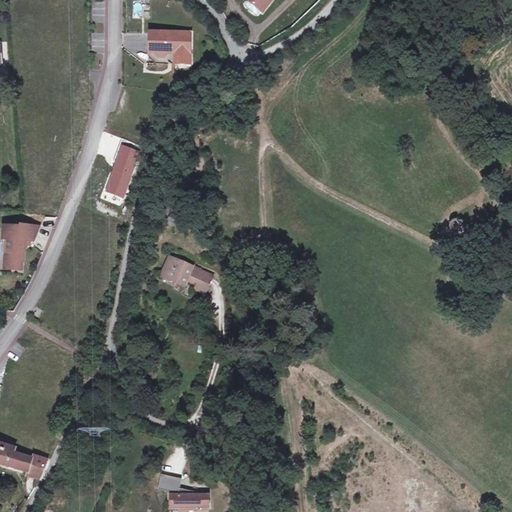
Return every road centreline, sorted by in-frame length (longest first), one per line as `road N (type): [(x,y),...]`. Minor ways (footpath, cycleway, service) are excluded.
road 1 (unclassified): [(28,511),(98,384),(142,177),(160,135),(243,62)]
road 2 (track): [(511,282),(261,149),(266,102),(243,62)]
road 3 (residential): [(0,349),(81,176),(109,80),(112,0)]
road 4 (track): [(261,149),(271,286),(304,511)]
